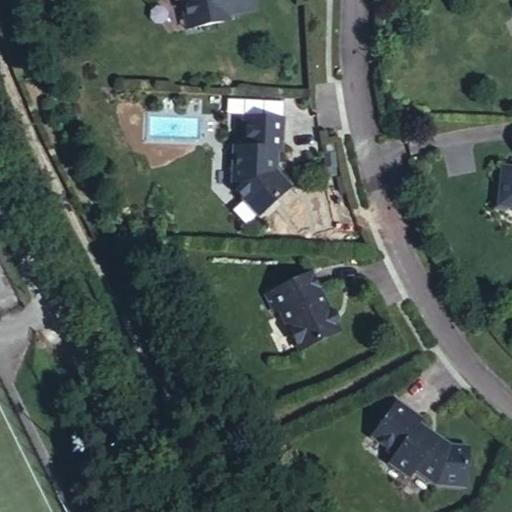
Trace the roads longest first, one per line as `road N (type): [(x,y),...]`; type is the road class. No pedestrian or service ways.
road 1 (residential): [(511,406),(474,374),(430,312),(390,230),(367,162),(352,66),(357,0)]
road 2 (unclassified): [(0,201),(152,511)]
